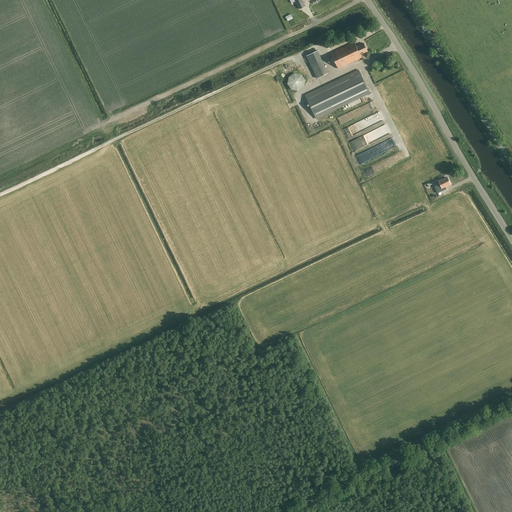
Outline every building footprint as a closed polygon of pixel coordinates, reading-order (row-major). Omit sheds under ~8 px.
[(305,7),(302,0),(295,0),(300,9),(305,7)] [(295,24),(291,15),(286,17),(288,21),(289,21),(292,26),(295,24)] [(357,47),(354,42),(331,53),(338,69),(362,58),(360,54),(368,51),(364,43),(357,47)] [(318,50),(306,56),(317,78),(328,73),(318,50)] [(370,93),(359,70),(305,95),(316,119),(370,93)] [(302,75),(295,73),(289,77),(288,84),(291,90),(298,91),(304,87),(306,80),(302,75)] [(394,153),(385,156),(388,165),(399,161),(397,155),(395,156),(394,153)] [(438,181),(440,184),(434,186),(437,193),(446,189),(445,187),(451,184),(447,177),(442,180),(442,179),(438,181)]
